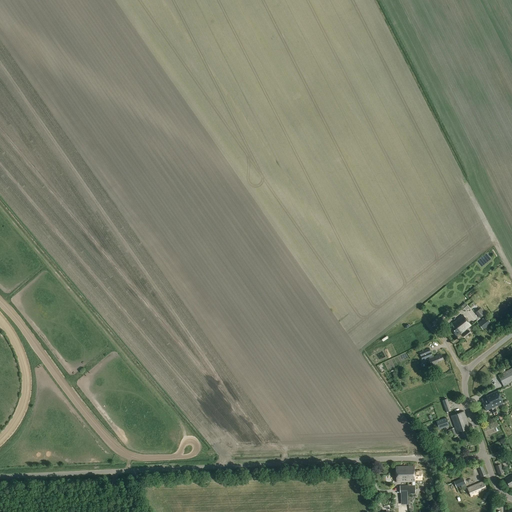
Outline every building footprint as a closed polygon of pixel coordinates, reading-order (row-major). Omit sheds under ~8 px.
[(461,307),(465,312),(469,308),(465,303),(461,307)] [(481,308),(475,313),(480,318),(486,314),(481,308)] [(470,326),(462,316),(448,327),(455,336),(459,333),(460,334),(470,326)] [(486,317),(478,323),(483,330),(491,324),(486,317)] [(429,349),(423,352),(419,353),(422,360),(426,358),(429,357),(429,359),(428,359),(431,366),(437,363),(437,362),(443,360),(442,356),(440,356),(439,355),(433,358),(432,359),(432,358),(430,353),(429,349)] [(511,382),(511,368),(498,376),(503,387),(511,382)] [(498,391),(487,396),(491,404),(492,403),(493,408),(494,407),(503,403),(498,391)] [(491,404),(487,396),(486,396),(486,397),(481,400),(482,402),(486,411),(491,409),(494,415),(497,414),(494,407),(493,408),(492,403),(491,404)] [(442,401),(446,413),(452,411),(447,399),(442,401)] [(471,433),(463,412),(451,416),(457,433),(460,432),(462,439),(469,436),(469,434),(471,433)] [(446,418),(437,421),(439,430),(449,426),(446,418)] [(449,430),(448,431),(450,439),(452,439),(456,437),(454,429),(449,430)] [(500,464),(496,466),(498,475),(504,473),(501,464),(500,464)] [(411,486),(408,486),(408,494),(416,494),(415,480),(422,480),(422,471),(415,472),(415,466),(408,467),(408,481),(411,481),(411,486)] [(477,468),(481,477),(487,475),(483,466),(477,468)] [(397,482),(408,481),(408,467),(396,467),(397,482)] [(454,482),(456,488),(466,484),(463,478),(454,482)] [(485,488),(482,482),(467,489),(471,497),(478,493),(477,492),(485,488)]
